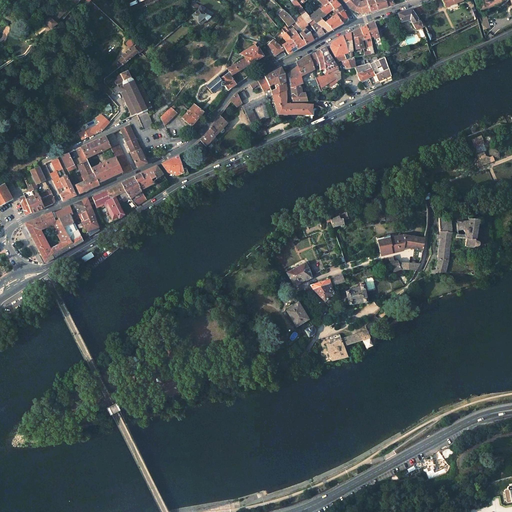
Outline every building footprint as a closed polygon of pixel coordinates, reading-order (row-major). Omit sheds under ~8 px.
[(295,0),(294,0),(292,2),(298,10),(302,8),(300,6),(295,0)] [(335,0),(330,0),(324,6),(320,9),(325,15),(330,11),(332,10),(340,5),(335,0)] [(343,0),(345,3),(348,0),(352,0),(353,1),(353,0),(364,0),(365,1),(366,0),(370,11),(377,10),(374,0),(343,0)] [(354,11),(360,2),(365,1),(364,0),(353,0),(353,1),(352,0),(348,0),(345,3),(349,8),(354,11)] [(360,2),(354,11),(362,13),(370,11),(366,0),(365,1),(360,2)] [(374,0),(377,10),(386,6),(384,0),(374,0)] [(340,5),(332,10),(335,15),(342,10),(340,5)] [(421,5),(413,8),(418,15),(424,13),(421,5)] [(198,10),(192,15),(198,22),(199,24),(202,24),(206,20),(210,17),(202,12),(198,9),(198,10)] [(320,9),(310,18),(311,20),(313,18),(313,20),(315,23),(321,19),(320,18),(325,15),(320,9)] [(410,9),(397,14),(401,22),(410,19),(415,29),(416,30),(421,27),(421,26),(410,9)] [(283,10),(278,14),(288,26),(291,23),(293,21),(290,18),(287,13),(286,14),(283,10)] [(342,10),(335,15),(341,22),(346,18),(342,10)] [(302,15),(301,16),(306,22),(307,23),(308,22),(312,20),(311,20),(310,18),(305,12),(302,15)] [(328,20),(325,22),(331,30),(342,23),(341,22),(335,15),(334,16),(333,16),(332,17),(328,20)] [(300,16),(294,21),(296,23),(299,26),(302,24),(306,22),(301,16),(300,16)] [(50,17),(45,22),(51,29),(55,25),(57,23),(50,17)] [(487,17),(481,19),(484,29),(490,27),(487,17)] [(321,19),(315,23),(316,23),(317,23),(318,25),(322,27),(322,28),(323,27),(327,32),(331,30),(325,22),(321,19)] [(293,21),(291,23),(296,30),(299,34),(302,32),(301,30),(301,29),(299,26),(296,23),(294,21),(293,21)] [(374,22),(366,26),(370,38),(378,34),(378,32),(374,22)] [(316,23),(311,26),(315,32),(322,27),(318,25),(317,23),(316,23)] [(302,24),(299,26),(301,29),(301,30),(302,32),(305,35),(309,32),(305,28),(304,27),(302,24)] [(360,28),(364,40),(365,43),(366,47),(369,47),(370,52),(364,52),(364,56),(374,54),(371,42),(370,38),(366,26),(360,28)] [(289,31),(285,33),(289,39),(293,35),(293,33),(295,31),(295,30),(292,27),(289,31)] [(360,28),(352,31),(355,49),(363,48),(366,47),(365,43),(362,44),(361,41),(364,40),(360,28)] [(280,31),(274,38),(277,41),(280,38),(279,36),(284,31),(282,29),(280,31)] [(315,39),(324,34),(320,29),(315,32),(316,33),(313,35),(315,39)] [(293,35),(289,39),(290,40),(297,49),(306,44),(303,39),(301,40),(299,37),(299,36),(295,31),(293,33),(293,35)] [(285,32),(281,36),(286,42),(290,40),(289,39),(285,33),(285,32)] [(313,40),(311,36),(309,32),(305,35),(302,32),(299,34),(303,39),(306,44),(313,40)] [(352,50),(350,33),(342,36),(347,53),(353,51),(353,50),(352,50)] [(338,55),(347,53),(342,36),(330,43),(329,47),(334,56),(338,55)] [(130,39),(126,43),(130,47),(134,44),(130,39)] [(272,40),(268,44),(275,55),(283,50),(281,47),(276,43),(275,43),(272,40)] [(286,42),(281,45),(285,50),(288,54),(297,49),(290,40),(286,42)] [(136,44),(134,46),(140,52),(143,50),(136,44)] [(254,45),(239,54),(244,56),(256,48),(254,45)] [(133,47),(122,56),(123,56),(127,61),(135,54),(137,53),(133,47)] [(244,56),(245,58),(249,64),(262,56),(257,47),(256,48),(244,56)] [(320,50),(322,56),(328,54),(325,47),(320,50)] [(283,50),(275,55),(278,60),(286,55),(283,50)] [(322,56),(320,50),(315,53),(314,53),(318,63),(318,64),(319,70),(321,70),(324,68),(322,56)] [(347,53),(338,55),(334,56),(337,62),(352,58),(351,53),(353,53),(353,51),(347,53)] [(318,63),(314,53),(315,53),(309,56),(312,65),(314,65),(318,63)] [(309,56),(309,54),(296,62),(297,66),(298,66),(299,70),(301,76),(310,71),(313,70),(312,65),(309,56)] [(328,54),(322,56),(324,68),(324,70),(324,72),(323,73),(321,74),(318,76),(315,77),(316,79),(316,80),(318,85),(319,90),(319,91),(321,91),(321,88),(335,78),(337,81),(340,79),(340,72),(337,72),(337,69),(336,67),(328,54)] [(269,65),(275,61),(272,56),(266,60),(269,65)] [(353,58),(341,62),(346,69),(354,68),(356,71),(360,81),(361,81),(364,89),(368,87),(369,91),(392,80),(387,64),(386,64),(384,56),(369,63),(365,64),(364,60),(361,61),(361,62),(354,64),(353,58)] [(230,67),(227,69),(231,75),(249,64),(245,58),(230,67)] [(288,74),(289,80),(290,87),(297,85),(300,85),(302,84),(301,79),(301,76),(299,70),(298,66),(297,66),(291,71),(288,74)] [(284,74),(280,68),(280,67),(264,76),(269,86),(273,83),(274,85),(277,84),(277,86),(285,81),(284,74)] [(126,71),(120,74),(123,80),(129,77),(126,71)] [(218,76),(206,86),(212,93),(221,85),(222,86),(223,86),(224,85),(227,91),(231,88),(235,85),(236,84),(228,73),(219,79),(218,76)] [(130,78),(129,77),(123,80),(120,74),(112,78),(116,85),(123,81),(123,83),(123,85),(120,87),(120,90),(120,92),(126,105),(131,117),(136,114),(136,115),(140,113),(141,112),(143,111),(143,112),(146,110),(151,107),(151,106),(148,100),(138,80),(136,79),(133,81),(133,80),(130,78)] [(315,77),(315,75),(312,76),(308,78),(301,79),(302,84),(316,79),(315,77)] [(269,86),(264,76),(257,80),(261,87),(263,91),(264,91),(270,88),(269,86)] [(261,87),(257,80),(251,83),(255,90),(261,87)] [(286,90),(285,81),(277,86),(277,84),(274,85),(275,89),(271,91),(270,91),(273,95),(276,106),(278,114),(308,115),(309,120),(312,119),(312,115),(312,105),(302,104),(293,104),(286,104),(286,98),(286,90)] [(120,92),(120,90),(118,85),(112,91),(114,92),(115,94),(120,92)] [(298,93),(297,85),(290,87),(291,90),(293,101),(307,101),(304,93),(302,93),(298,93)] [(271,91),(270,88),(264,91),(266,95),(267,97),(273,95),(270,91),(271,91)] [(243,91),(237,95),(240,101),(246,98),(243,91)] [(237,95),(236,93),(231,101),(236,107),(241,103),(240,101),(237,95)] [(266,95),(242,106),(245,112),(269,101),(267,97),(266,95)] [(268,103),(262,105),(266,118),(272,116),(268,103)] [(194,104),(182,118),(191,126),(203,111),(194,104)] [(161,118),(162,121),(164,125),(176,113),(175,112),(173,110),(173,109),(171,108),(161,118)] [(258,122),(252,109),(246,112),(252,125),(256,123),(258,122)] [(219,116),(208,130),(215,136),(219,132),(223,128),(227,123),(221,117),(219,116)] [(103,119),(98,125),(101,131),(105,126),(109,122),(107,120),(105,121),(103,119)] [(98,125),(91,128),(93,134),(101,131),(98,125)] [(135,138),(129,125),(120,129),(126,142),(135,138)] [(91,128),(79,134),(82,140),(93,134),(91,128)] [(215,136),(208,130),(200,140),(205,146),(207,144),(211,140),(215,136)] [(112,133),(105,136),(110,147),(115,157),(122,172),(121,172),(122,174),(132,169),(130,165),(127,166),(112,133)] [(105,136),(81,147),(86,158),(95,154),(110,147),(105,136)] [(481,136),(472,140),(474,146),(483,143),(482,140),(481,136)] [(140,149),(135,138),(126,142),(131,152),(140,149)] [(81,147),(77,149),(80,156),(75,159),(78,165),(87,161),(86,158),(81,147)] [(131,152),(130,153),(137,167),(146,163),(140,149),(131,152)] [(483,152),(477,155),(478,159),(476,163),(478,167),(494,160),(492,156),(489,158),(485,156),(483,152)] [(68,153),(61,156),(67,168),(74,165),(70,158),(68,153)] [(95,154),(86,158),(87,161),(88,162),(89,164),(97,160),(95,154)] [(182,169),(178,156),(169,160),(162,164),(166,170),(167,172),(171,173),(174,174),(175,174),(175,176),(179,176),(178,174),(182,173),(184,176),(188,174),(187,171),(186,168),(182,169)] [(115,157),(91,168),(98,183),(121,172),(122,172),(115,157)] [(89,164),(88,162),(79,166),(78,166),(84,181),(75,185),(79,194),(99,185),(98,183),(91,168),(89,164)] [(149,176),(152,181),(154,180),(161,175),(163,174),(156,165),(140,173),(143,179),(149,176)] [(36,184),(45,180),(39,166),(30,170),(36,184)] [(72,169),(68,171),(73,181),(77,179),(72,169)] [(57,174),(56,171),(50,174),(56,188),(59,187),(62,185),(59,178),(57,174)] [(134,177),(134,176),(140,190),(141,189),(153,183),(152,181),(149,176),(143,179),(140,173),(140,174),(134,177)] [(75,195),(66,175),(59,178),(62,185),(64,190),(65,191),(63,193),(59,194),(62,201),(75,195)] [(130,198),(141,191),(140,190),(134,176),(121,183),(124,190),(130,198)] [(111,204),(118,216),(119,218),(124,215),(126,213),(123,208),(121,210),(118,204),(116,198),(115,196),(119,194),(120,196),(123,201),(130,198),(124,190),(121,183),(110,189),(106,191),(109,200),(111,204)] [(4,184),(0,185),(0,205),(12,199),(4,184)] [(38,194),(44,208),(53,203),(55,200),(50,189),(38,194)] [(106,191),(92,197),(96,206),(103,203),(104,205),(105,207),(111,204),(109,200),(106,191)] [(38,194),(26,199),(31,213),(37,210),(44,208),(38,194)] [(24,196),(19,198),(20,203),(21,202),(24,210),(23,210),(25,215),(31,213),(26,199),(24,196)] [(81,200),(86,211),(91,208),(87,198),(82,201),(81,200)] [(81,201),(74,204),(76,209),(78,213),(78,214),(86,211),(81,200),(81,201)] [(126,213),(136,206),(133,202),(123,208),(126,213)] [(106,207),(113,222),(119,218),(118,216),(111,204),(105,207),(106,207)] [(55,212),(59,220),(63,227),(73,222),(73,219),(72,216),(71,214),(71,211),(69,206),(55,212)] [(91,208),(86,211),(88,218),(88,219),(94,216),(91,208)] [(86,211),(78,214),(79,216),(82,221),(88,218),(86,211)] [(74,246),(68,236),(63,227),(59,220),(55,221),(51,212),(24,223),(34,241),(45,262),(65,251),(74,246)] [(333,219),(330,220),(331,221),(332,226),(332,227),(337,225),(340,225),(341,226),(345,225),(343,220),(348,219),(346,212),(337,215),(338,217),(333,219)] [(386,224),(396,220),(398,220),(399,218),(399,217),(399,216),(399,214),(398,213),(396,212),(394,212),(383,215),(384,218),(382,218),(382,221),(385,221),(386,224)] [(449,213),(438,218),(439,232),(439,234),(437,234),(437,238),(440,239),(439,246),(438,250),(437,260),(435,269),(431,270),(431,273),(438,273),(443,272),(444,272),(447,260),(448,260),(451,233),(451,230),(450,223),(451,223),(450,220),(449,213)] [(88,218),(82,221),(84,225),(96,221),(94,216),(88,219),(88,218)] [(474,247),(477,223),(478,223),(479,223),(480,222),(480,221),(480,220),(480,219),(479,219),(478,218),(475,218),(475,219),(468,218),(468,221),(462,222),(461,221),(457,222),(456,222),(457,230),(461,229),(461,230),(463,230),(464,233),(465,233),(464,235),(458,235),(458,233),(456,233),(455,238),(465,239),(464,246),(474,247)] [(99,227),(96,221),(84,225),(84,226),(83,226),(83,227),(84,229),(85,228),(87,232),(99,227)] [(291,226),(286,228),(286,229),(287,229),(292,240),(293,242),(298,239),(294,232),(302,229),(299,223),(291,226)] [(99,227),(87,232),(88,233),(89,237),(100,230),(99,227)] [(75,232),(68,236),(74,246),(83,241),(78,230),(75,232)] [(378,237),(376,237),(379,253),(380,255),(392,253),(390,245),(391,245),(389,237),(389,236),(389,235),(389,234),(387,235),(378,237)] [(395,236),(389,237),(391,245),(390,245),(392,253),(402,250),(403,248),(403,247),(404,247),(422,250),(425,238),(404,234),(402,235),(395,236)] [(393,257),(388,258),(390,262),(393,271),(393,272),(395,271),(400,269),(397,263),(396,260),(393,261),(393,257)] [(304,261),(285,272),(292,287),(300,283),(305,280),(311,277),(304,261)] [(331,286),(343,282),(344,281),(342,275),(329,279),(330,283),(331,286)] [(313,289),(323,285),(330,283),(329,279),(310,285),(313,289)] [(343,282),(331,286),(332,292),(333,291),(333,294),(334,294),(339,293),(341,291),(342,292),(343,282)] [(323,285),(313,289),(313,290),(324,301),(326,299),(329,296),(333,294),(333,291),(332,292),(331,286),(330,283),(323,285)] [(360,286),(348,290),(345,291),(349,304),(352,304),(367,302),(364,284),(363,284),(363,283),(362,283),(361,283),(360,284),(360,285),(360,286)] [(298,301),(285,310),(296,327),(308,319),(298,301)] [(370,320),(365,325),(366,330),(367,330),(375,325),(375,326),(380,321),(375,316),(370,320)] [(312,326),(304,330),(308,337),(309,338),(310,338),(311,338),(312,339),(315,334),(313,334),(315,330),(312,326)] [(366,330),(341,339),(343,346),(344,346),(362,340),(366,348),(371,345),(373,342),(373,341),(370,338),(367,330),(366,330)] [(341,339),(325,344),(328,351),(331,361),(340,359),(346,357),(348,357),(344,346),(343,346),(341,339)] [(107,407),(111,414),(118,411),(114,403),(111,405),(107,407)] [(427,480),(435,477),(433,470),(425,472),(427,480)]
